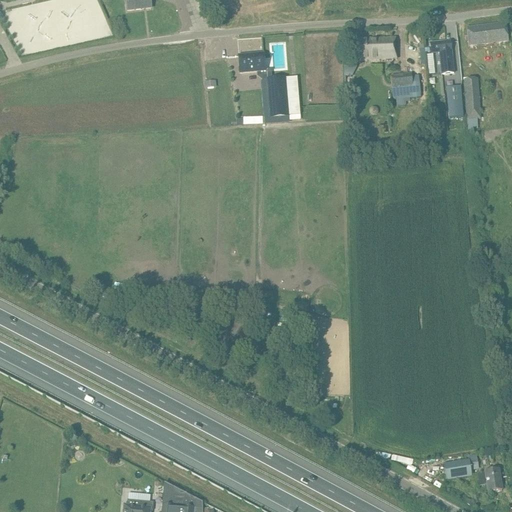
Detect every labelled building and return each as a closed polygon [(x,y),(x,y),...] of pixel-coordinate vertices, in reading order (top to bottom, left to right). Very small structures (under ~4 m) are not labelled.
[(126,0),(127,11),(151,9),(150,0),(126,0)] [(506,24),(466,29),(468,47),(509,42),(506,24)] [(396,61),(396,39),(355,40),(356,61),(356,62),(357,62),(396,61)] [(452,64),(450,42),(430,44),(431,54),(439,53),(441,65),(452,64)] [(239,57),(238,57),(240,74),(260,72),(265,72),(263,55),(251,56),(251,57),(239,59),(239,57)] [(352,77),(357,67),(357,62),(356,62),(356,61),(343,61),(344,77),(352,77)] [(272,78),(271,71),(265,72),(260,72),(260,76),(263,78),(264,79),(266,79),(272,78)] [(411,75),(390,77),(393,102),(396,101),(396,107),(406,106),(406,103),(410,103),(410,100),(421,98),(419,77),(412,77),(411,75)] [(272,80),(267,81),(270,119),(288,118),(288,120),(300,119),(297,78),(285,79),(272,80)] [(478,89),(477,80),(464,81),(467,120),(480,119),(479,111),(474,111),(472,89),(478,89)] [(460,88),(446,89),(449,119),(463,118),(460,88)] [(263,125),(263,117),(244,118),(244,126),(263,125)] [(471,477),(469,461),(444,465),(447,481),(471,477)] [(502,492),(498,471),(485,473),(477,474),(479,487),(487,486),(488,494),(502,492)] [(150,511),(151,511),(141,510),(141,508),(138,508),(138,503),(128,502),(127,507),(124,506),(123,511),(150,511)]
